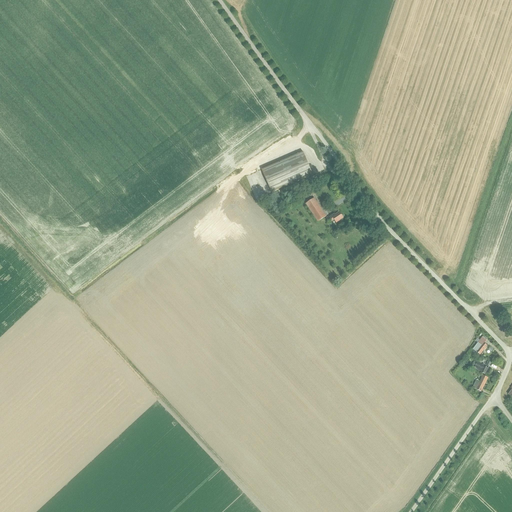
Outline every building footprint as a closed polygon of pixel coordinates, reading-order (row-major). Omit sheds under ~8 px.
[(271,193),(313,175),(303,152),(261,170),(271,193)] [(306,204),(307,205),(318,222),(326,216),(314,198),(306,204)] [(329,217),(327,218),(326,218),(329,223),(334,220),(336,223),(343,218),(340,212),(336,215),(335,214),(329,218),(329,217)] [(480,354),(487,346),(484,344),(486,340),(485,339),(484,339),(482,337),(480,341),(478,343),(473,349),(480,354)] [(488,368),(479,364),(477,362),(474,368),(485,374),(488,368)] [(481,392),(488,379),(483,376),(480,382),(477,380),(473,387),(481,392)]
